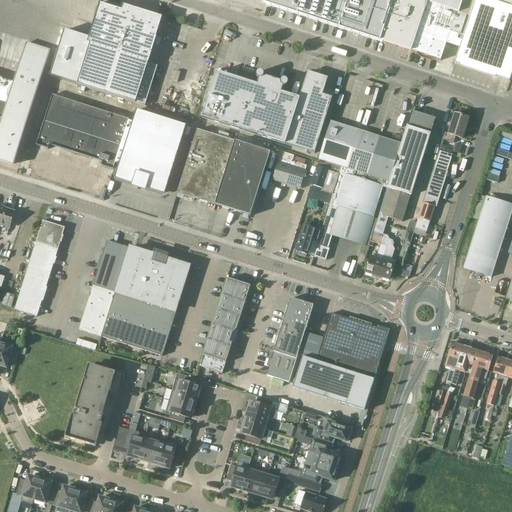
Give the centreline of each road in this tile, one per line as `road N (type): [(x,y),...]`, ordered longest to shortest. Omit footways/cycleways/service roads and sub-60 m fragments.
road 1 (tertiary): [(368,295),(0,180)]
road 2 (unclassified): [(494,103),(185,0)]
road 3 (residential): [(199,480),(217,484),(240,398),(211,389),(185,475)]
road 4 (unclassified): [(448,251),(494,103)]
road 5 (residential): [(0,395),(38,457),(100,474)]
